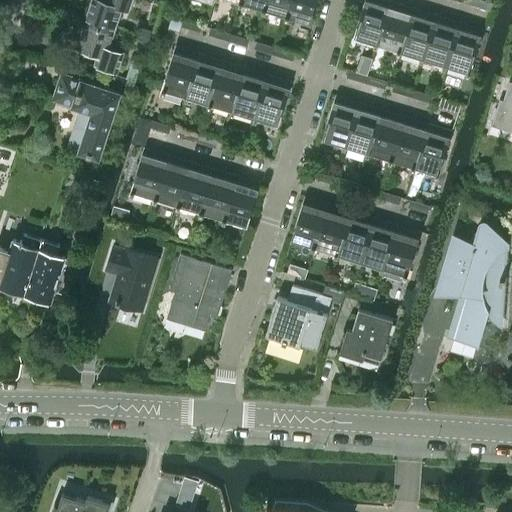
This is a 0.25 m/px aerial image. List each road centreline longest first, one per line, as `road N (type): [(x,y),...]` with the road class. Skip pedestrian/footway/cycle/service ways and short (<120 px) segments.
road 1 (unclassified): [(222,412),(511,433)]
road 2 (residential): [(222,412),(227,359),(284,177)]
road 3 (unclassified): [(0,403),(165,409)]
road 4 (residential): [(284,177),(423,221)]
road 5 (residential): [(315,76),(451,117)]
road 6 (residential): [(182,36),(315,76)]
road 7 (residential): [(156,137),(284,177)]
